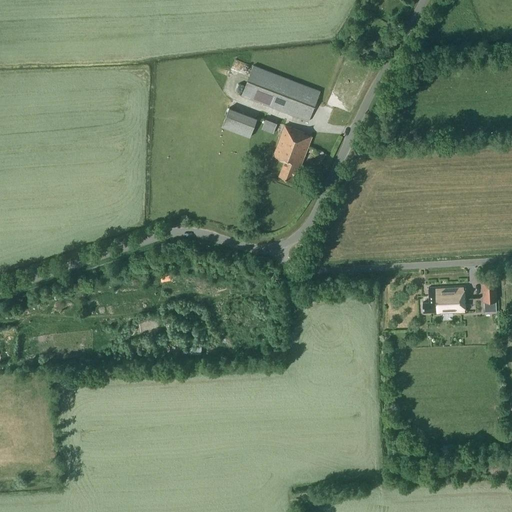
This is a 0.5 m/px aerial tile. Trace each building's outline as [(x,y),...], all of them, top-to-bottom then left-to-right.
[(307,120),(319,91),(253,64),(241,93),(307,120)] [(250,134),(257,116),(229,104),(222,123),(250,134)] [(277,121),(266,116),(262,126),(273,131),(277,121)] [(304,132),(285,124),(272,153),(283,158),(277,173),(291,179),(298,164),(299,165),(311,136),(304,132)] [(496,276),(482,277),(484,310),(497,309),(496,276)] [(467,311),(465,284),(429,285),(430,301),(423,301),(423,311),(435,310),(435,313),(467,311)] [(158,320),(136,320),(136,333),(158,333),(158,320)]
